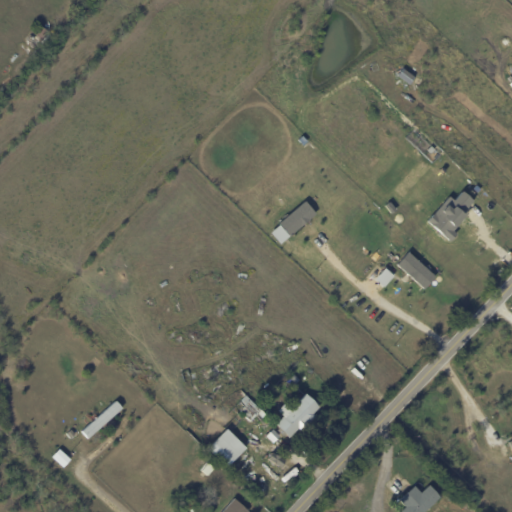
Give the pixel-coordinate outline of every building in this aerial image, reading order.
[(40,26),(48,32),(42,41),(33,34),(40,25),(40,26)] [(425,222),(445,238),(474,203),(460,191),(452,200),(447,196),(425,222)] [(268,232),(279,244),(315,214),(304,201),(268,232)] [(423,289),(434,277),(407,252),(396,264),(423,289)] [(214,318),(226,323),(224,327),(212,323),(214,318)] [(209,333),(220,338),(218,342),(207,337),(209,333)] [(288,371),(282,377),(277,373),(283,367),(288,371)] [(294,375),(300,379),(296,384),(291,379),(294,375)] [(312,421),(302,431),(299,428),(289,438),(286,434),(284,437),(276,428),(278,426),(276,424),(285,415),(279,410),(286,403),(291,409),(306,394),(320,408),(314,414),(316,417),(312,421)] [(273,422),(262,433),(241,413),(237,417),(231,411),(246,395),(274,422),(273,422)] [(113,417),(88,439),(82,433),(116,402),(122,409),(113,417)] [(245,447),(224,428),(205,448),(226,467),(245,447)] [(71,430),(75,435),(70,440),(66,436),(67,435),(66,434),(71,430)] [(511,459),(507,462),(500,448),(511,442),(511,459)] [(202,450),(212,458),(200,472),(195,468),(199,463),(195,459),(202,450)] [(440,509),(436,511),(402,511),(406,508),(400,500),(415,486),(421,493),(430,485),(441,498),(437,502),(442,507),(440,509)] [(241,509),(238,511),(211,511),(214,508),(219,511),(229,500),(241,509)]
